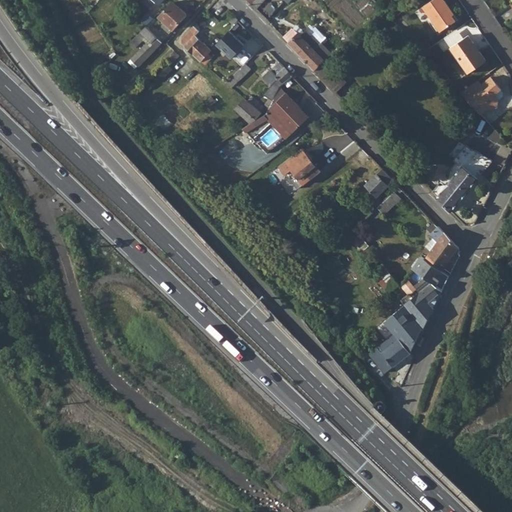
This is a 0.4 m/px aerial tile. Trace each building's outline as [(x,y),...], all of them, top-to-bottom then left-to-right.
[(254,0),(251,4),(257,10),(266,0),(284,0),(289,4),(292,0),(254,0)] [(431,0),(423,6),(430,17),(435,24),(450,14),(449,13),(451,11),(443,0),(431,0)] [(172,2),(159,16),(174,30),(187,15),(172,2)] [(450,14),(435,24),(438,29),(440,31),(455,21),(450,14)] [(234,16),(229,21),(234,26),(239,20),(234,16)] [(234,26),(233,27),(251,45),(257,39),(239,20),(234,26)] [(141,32),(129,43),(137,52),(131,59),(139,67),(163,42),(147,26),(141,32)] [(200,31),(194,26),(182,39),(182,43),(202,62),(209,54),(212,50),(196,35),(200,31)] [(293,28),(283,38),(315,71),(327,60),(333,54),(308,28),(301,34),(293,28)] [(234,58),(247,43),(231,29),(217,43),(234,58)] [(451,47),(455,53),(472,41),(468,35),(451,47)] [(472,41),(455,53),(468,73),(486,61),(479,51),(477,53),(471,45),(474,43),(472,41)] [(479,51),(474,43),(471,45),(477,53),(479,51)] [(174,50),(167,58),(173,64),(180,56),(174,50)] [(228,70),(220,78),(226,83),(246,63),(253,56),(247,50),(236,62),(226,51),(218,59),(228,70)] [(209,54),(202,62),(206,66),(213,58),(209,54)] [(327,60),(315,71),(337,94),(349,82),(327,60)] [(246,63),(226,83),(232,88),(251,69),(246,63)] [(264,95),(274,101),(281,86),(293,76),(280,63),(272,71),(271,70),(264,78),(272,86),(264,95)] [(470,86),(461,92),(477,109),(481,114),(488,108),(493,108),(498,104),(498,99),(495,95),(502,89),(491,76),(482,84),(474,91),(470,86)] [(478,80),(470,86),(474,91),(482,84),(478,80)] [(273,103),(269,107),(276,114),(292,132),(305,120),(295,109),(299,105),(281,86),(274,101),(273,103)] [(252,96),(248,100),(263,112),(268,107),(266,106),(264,106),(252,96)] [(243,108),(239,112),(252,124),(263,112),(248,100),(246,99),(240,105),(243,108)] [(299,105),(295,109),(305,120),(309,117),(299,105)] [(292,132),(276,114),(271,119),(286,136),(292,132)] [(456,163),(433,193),(438,197),(463,165),(466,167),(479,152),(466,145),(454,161),(456,163)] [(301,147),(278,165),(296,187),(318,170),(301,147)] [(463,165),(438,197),(452,212),(494,160),(479,152),(466,167),(463,165)] [(393,180),(383,169),(366,185),(377,196),(393,180)] [(395,191),(378,208),(383,214),(401,197),(395,191)] [(438,242),(434,248),(451,260),(459,248),(439,227),(431,234),(438,242)] [(356,228),(349,236),(361,252),(369,245),(356,228)] [(434,248),(426,259),(450,276),(457,263),(451,260),(434,248)] [(378,256),(370,263),(375,269),(383,263),(378,256)] [(423,257),(414,269),(433,282),(444,290),(450,276),(426,259),(423,257)] [(383,263),(375,269),(371,273),(389,294),(394,291),(400,286),(383,263)] [(426,288),(405,304),(425,328),(434,309),(429,302),(444,290),(433,282),(426,288)] [(405,304),(386,321),(400,339),(411,352),(414,350),(425,328),(405,304)] [(411,352),(400,339),(375,360),(386,373),(411,352)] [(178,450),(174,454),(183,461),(186,457),(178,450)]
